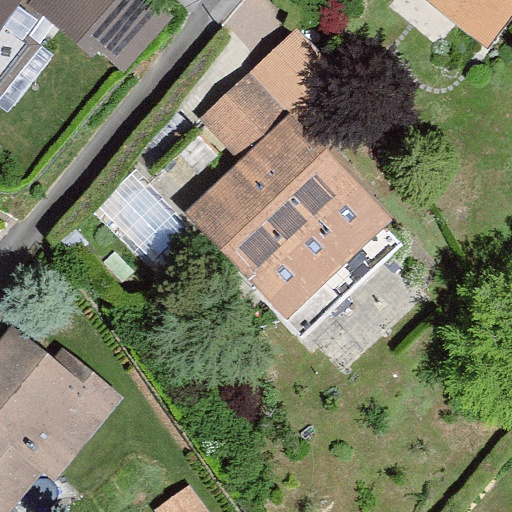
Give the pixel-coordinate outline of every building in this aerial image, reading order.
[(0,0),(0,40),(30,1),(28,0),(0,0)] [(35,0),(43,7),(35,16),(94,66),(101,58),(127,80),(175,24),(147,0),(35,0)] [(511,21),(511,0),(419,0),(485,54),(511,21)] [(340,90),(286,36),(190,130),(227,167),(178,214),(286,324),(390,222),(299,130),(340,90)] [(55,360),(12,325),(0,339),(0,511),(11,511),(44,473),(56,482),(125,398),(64,349),(55,360)] [(209,511),(190,486),(155,511),(209,511)]
